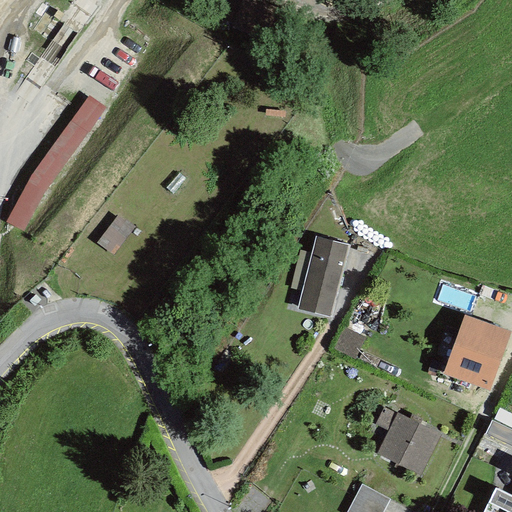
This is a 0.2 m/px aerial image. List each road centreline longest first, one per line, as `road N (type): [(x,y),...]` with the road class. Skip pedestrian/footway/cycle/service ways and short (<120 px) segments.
road 1 (residential): [(0,364),(45,324),(77,314),(127,332),(217,511)]
road 2 (track): [(307,7),(326,121),(339,149),(373,156),(420,127)]
